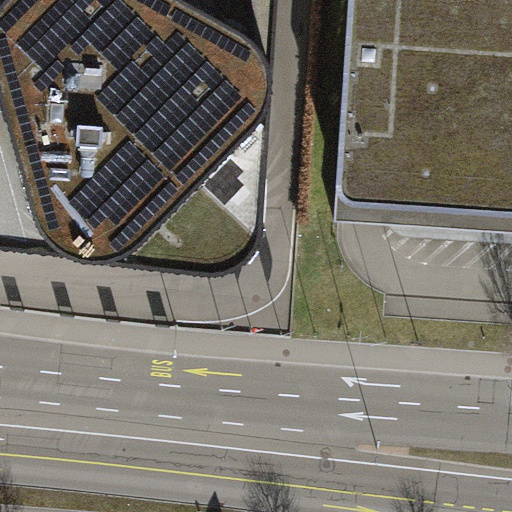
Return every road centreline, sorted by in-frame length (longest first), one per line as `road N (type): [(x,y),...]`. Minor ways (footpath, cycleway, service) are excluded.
road 1 (secondary): [(511,413),(0,370)]
road 2 (secondary): [(0,456),(500,511)]
